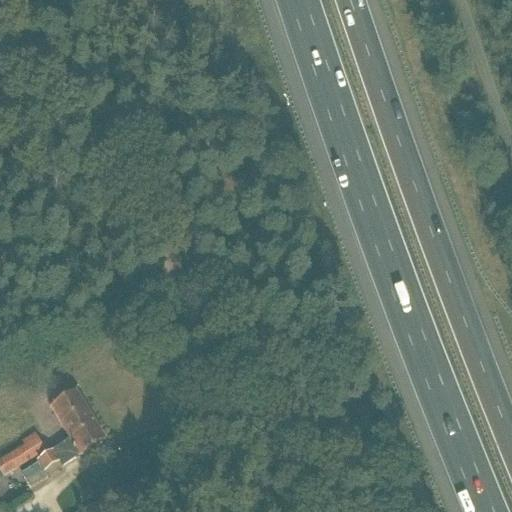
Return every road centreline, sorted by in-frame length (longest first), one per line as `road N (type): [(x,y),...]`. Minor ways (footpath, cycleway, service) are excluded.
road 1 (track): [(314,511),(239,412),(9,0)]
road 2 (motorway): [(297,0),(485,511)]
road 3 (motorway): [(511,443),(350,0)]
